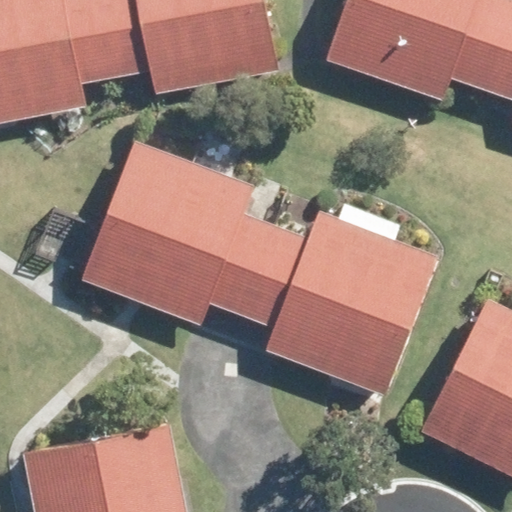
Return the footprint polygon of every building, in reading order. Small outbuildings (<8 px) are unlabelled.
[(0,0),(0,112),(83,98),(78,76),(115,71),(102,0),(0,0)] [(102,0),(115,71),(149,66),(152,86),(272,66),(260,0),(102,0)] [(511,0),(351,0),(330,55),(445,97),(454,72),(490,86),(511,24),(511,0)] [(511,24),(490,86),(511,94),(511,24)] [(131,136),(78,270),(198,316),(206,296),(238,308),(273,219),(239,206),(249,183),(131,136)] [(238,308),(273,322),(266,343),(383,389),(435,254),(390,236),(398,219),(343,198),(337,215),(315,206),(305,231),(273,219),(238,308)] [(511,306),(485,293),(419,424),(511,469),(511,306)] [(183,511),(165,417),(22,445),(34,511),(183,511)]
